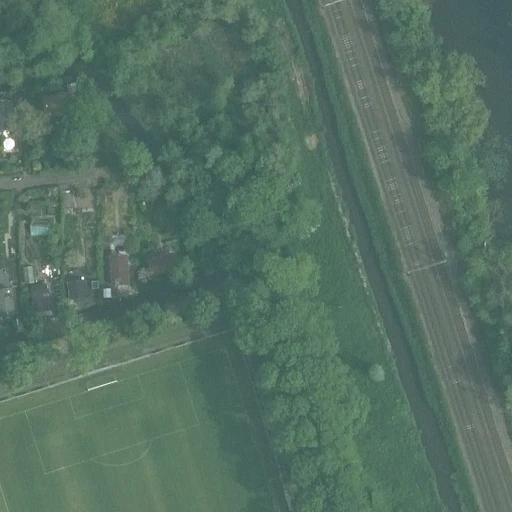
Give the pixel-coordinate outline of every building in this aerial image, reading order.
[(45,97),(49,118),(75,113),(71,91),(45,97)] [(0,134),(16,134),(15,107),(0,107),(0,134)] [(131,247),(106,247),(106,281),(131,281),(131,247)] [(170,254),(148,261),(153,274),(174,267),(170,254)] [(66,272),(69,293),(88,290),(85,269),(66,272)] [(29,289),(33,310),(51,307),(47,286),(29,289)] [(0,318),(0,319),(18,317),(14,288),(0,289),(0,318)]
